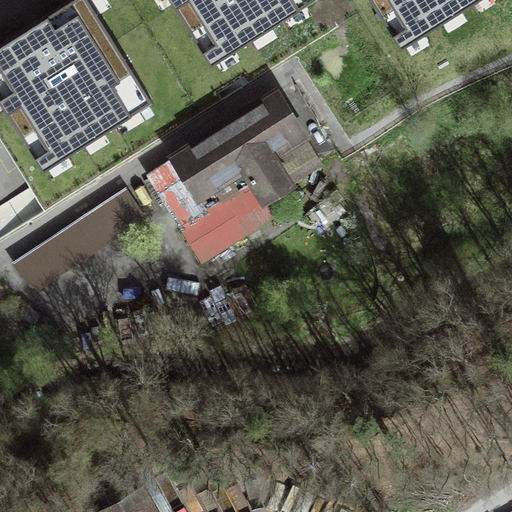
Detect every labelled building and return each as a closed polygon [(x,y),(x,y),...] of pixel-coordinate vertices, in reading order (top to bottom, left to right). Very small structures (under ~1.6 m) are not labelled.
[(61,0),(0,38),(0,97),(42,166),(153,97),(92,0),(61,0)] [(173,0),(211,61),(310,0),(173,0)] [(373,0),(402,47),(478,0),(373,0)] [(170,156),(146,172),(201,261),(275,215),(265,200),(324,164),(308,137),(311,135),(278,82),(167,151),(170,156)] [(126,184),(11,261),(32,291),(146,214),(126,184)] [(40,313),(26,302),(19,311),(32,322),(40,313)] [(95,511),(161,511),(144,482),(94,510),(95,511)]
